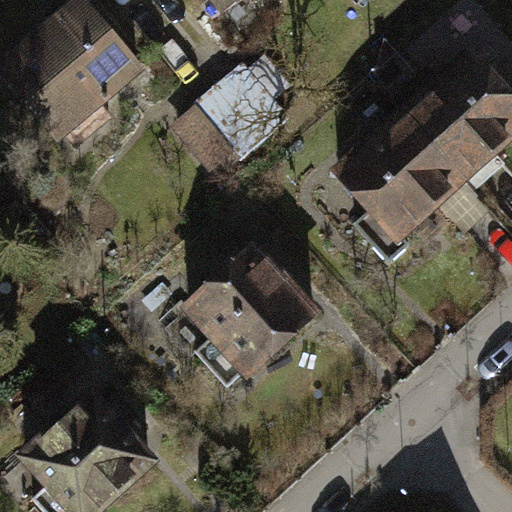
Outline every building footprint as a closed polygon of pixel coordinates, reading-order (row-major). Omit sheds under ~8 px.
[(83,0),(0,71),(0,72),(65,147),(151,73),(87,0),(83,0)] [(221,0),(232,13),(246,0),(221,0)] [(511,84),(478,47),(332,175),(400,252),(511,153),(511,84)] [(173,323),(237,395),(329,313),(265,242),(173,323)] [(98,390),(14,466),(54,511),(117,511),(168,467),(98,390)]
